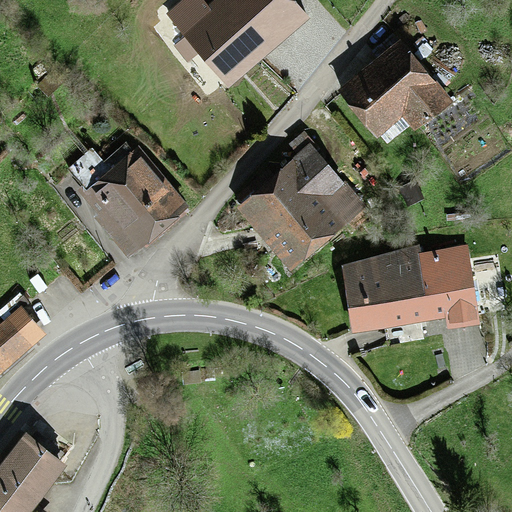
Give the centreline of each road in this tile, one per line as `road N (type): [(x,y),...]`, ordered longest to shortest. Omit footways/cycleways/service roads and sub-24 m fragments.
road 1 (residential): [(378,7),(174,252),(157,279),(152,316)]
road 2 (tertiary): [(432,511),(355,393),(324,364),(268,330),(190,314),(152,316)]
road 3 (residential): [(78,343),(116,421),(79,511)]
road 4 (track): [(379,428),(511,359)]
